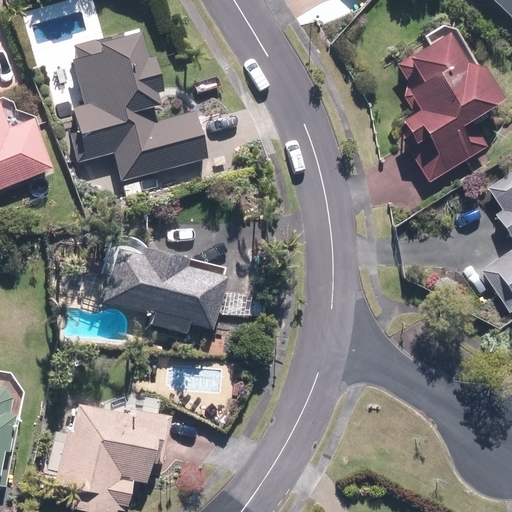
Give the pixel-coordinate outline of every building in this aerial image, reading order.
[(511,0),(489,0),(511,21),(511,0)] [(471,120),(503,101),(479,60),(468,66),(447,32),(395,64),(409,88),(402,93),(414,112),(399,121),(424,163),(418,166),(428,182),(487,147),(471,120)] [(147,61),(141,33),(70,48),(82,103),(73,105),(86,161),(115,155),(120,179),(204,161),(193,111),(152,120),(149,106),(156,104),(154,91),(162,89),(155,59),(147,61)] [(0,103),(0,188),(52,168),(33,117),(9,126),(0,103)] [(511,309),(511,169),(485,188),(500,210),(492,215),(511,243),(511,252),(480,275),(507,313),(511,309)] [(108,274),(101,301),(153,315),(151,323),(205,337),(224,265),(108,235),(98,272),(108,274)] [(0,489),(8,491),(24,392),(23,390),(22,388),(21,386),(20,384),(18,383),(17,381),(16,379),(14,378),(12,376),(11,375),(9,373),(7,372),(5,371),(3,370),(1,369),(0,368),(0,489)] [(131,377),(126,410),(74,401),(70,426),(59,424),(57,436),(63,437),(54,486),(71,489),(68,510),(79,511),(116,511),(117,511),(119,511),(128,511),(134,483),(147,485),(150,464),(162,466),(170,418),(151,414),(157,381),(131,377)]
